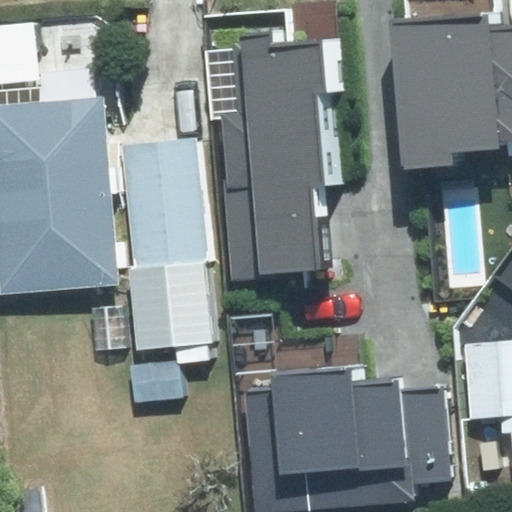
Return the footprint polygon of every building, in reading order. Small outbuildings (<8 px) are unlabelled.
[(48,25),(2,28),(5,81),(51,78),(48,25)] [(139,282),(119,94),(115,62),(54,68),(58,101),(0,107),(0,145),(16,295),(139,282)] [(511,91),(489,131),(511,144),(511,91)] [(494,253),(491,224),(508,223),(502,145),(436,150),(435,138),(369,144),(372,186),(272,195),(281,305),(458,291),(455,256),(494,253)] [(225,359),(224,345),(212,139),(142,143),(154,349),(185,347),(186,362),(135,365),(137,398),(198,394),(196,360),(225,359)] [(511,343),(475,344),(479,464),(511,463),(511,343)]
